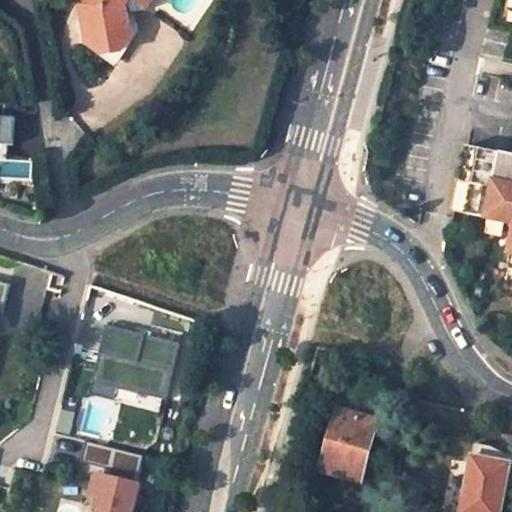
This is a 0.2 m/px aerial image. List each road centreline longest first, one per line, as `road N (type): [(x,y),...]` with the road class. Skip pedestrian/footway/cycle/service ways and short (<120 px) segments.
road 1 (primary): [(218,511),(301,202)]
road 2 (tertiary): [(301,202),(367,223),(414,256),(451,335),(496,388),(511,391)]
road 3 (residential): [(77,227),(76,280),(29,463)]
road 4 (residential): [(66,233),(27,0)]
road 5 (tertiary): [(77,227),(156,193),(190,188),(301,202)]
road 6 (primary): [(301,202),(355,0)]
